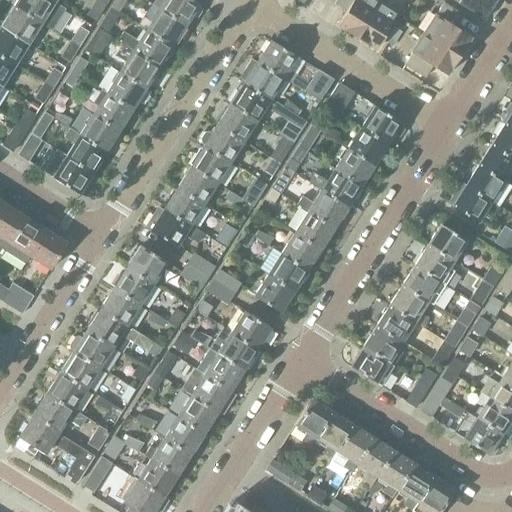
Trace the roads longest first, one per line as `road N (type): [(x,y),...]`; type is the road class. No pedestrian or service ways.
road 1 (residential): [(297,362),(446,127)]
road 2 (residential): [(99,236),(247,4)]
road 3 (residential): [(297,362),(477,475),(511,473)]
road 4 (residential): [(446,127),(247,4)]
road 5 (residential): [(0,391),(99,236)]
road 6 (residential): [(204,511),(297,362)]
road 7 (residential): [(446,127),(511,25)]
